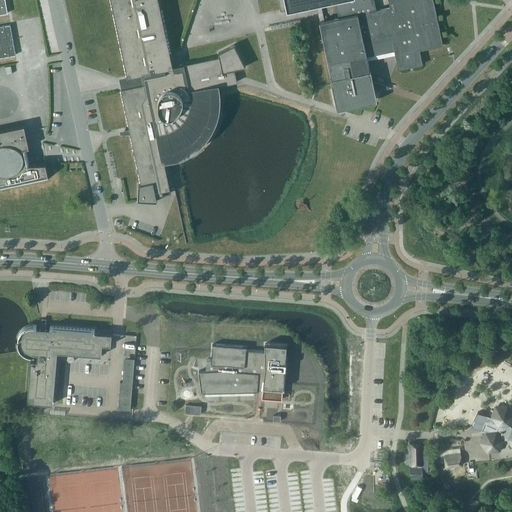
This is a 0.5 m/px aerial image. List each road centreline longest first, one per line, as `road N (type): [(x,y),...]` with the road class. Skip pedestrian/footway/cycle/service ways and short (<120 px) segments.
road 1 (unclassified): [(371,313),(363,460),(214,449),(147,415)]
road 2 (unclassified): [(103,266),(54,0)]
road 3 (tertiary): [(379,213),(407,145),(511,29)]
road 4 (tertiary): [(122,268),(291,280)]
